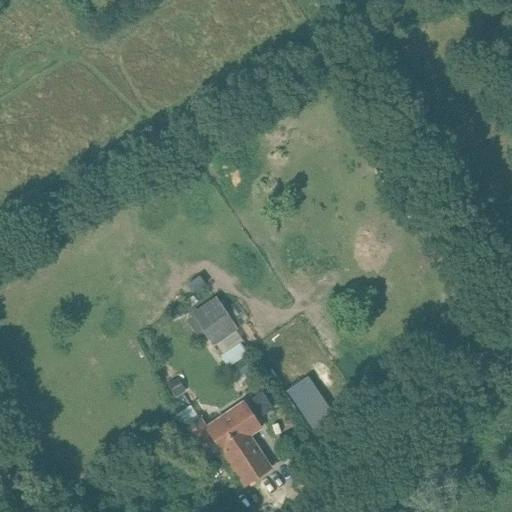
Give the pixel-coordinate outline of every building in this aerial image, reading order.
[(193,296),(206,286),(199,277),(187,287),(193,296)] [(212,346),(237,329),(241,326),(237,321),(234,323),(231,320),(238,315),(234,309),(226,314),(217,300),(203,309),(212,324),(202,331),(212,346)] [(173,321),(184,313),(180,306),(168,315),(173,321)] [(229,369),(230,368),(249,355),(240,342),(221,354),(220,355),(229,369)] [(249,355),(230,368),(237,378),(256,365),(249,355)] [(308,376),(286,391),(313,432),(335,417),(308,376)] [(178,379),(168,384),(172,393),(175,398),(186,393),(183,387),(178,379)] [(264,421),(274,414),(261,394),(251,400),(264,421)] [(249,436),(260,429),(243,403),(206,428),(200,418),(185,428),(200,452),(215,442),(244,486),(270,469),(249,436)]
